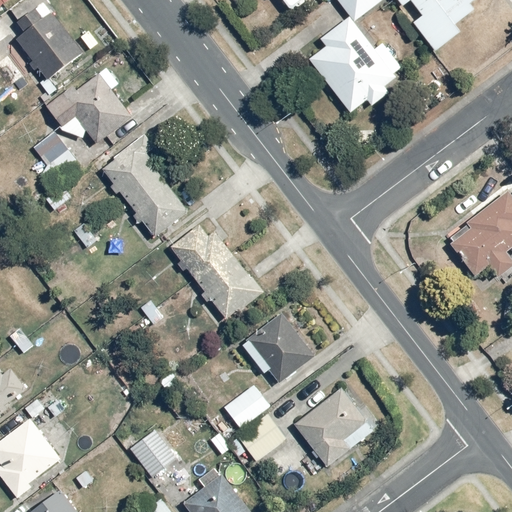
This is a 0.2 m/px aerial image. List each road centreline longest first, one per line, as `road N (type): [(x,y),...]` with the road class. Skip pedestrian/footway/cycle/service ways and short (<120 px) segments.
road 1 (residential): [(332,236),(150,0)]
road 2 (residential): [(485,433),(332,236)]
road 3 (residential): [(332,236),(511,84)]
road 4 (residential): [(380,511),(485,433)]
